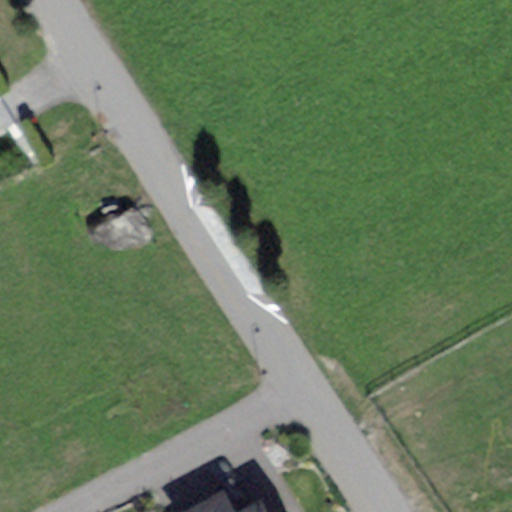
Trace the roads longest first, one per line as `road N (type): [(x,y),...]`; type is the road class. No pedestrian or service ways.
road 1 (residential): [(299,391),(42,0)]
road 2 (residential): [(299,391),(71,511)]
road 3 (residential): [(379,511),(299,391)]
